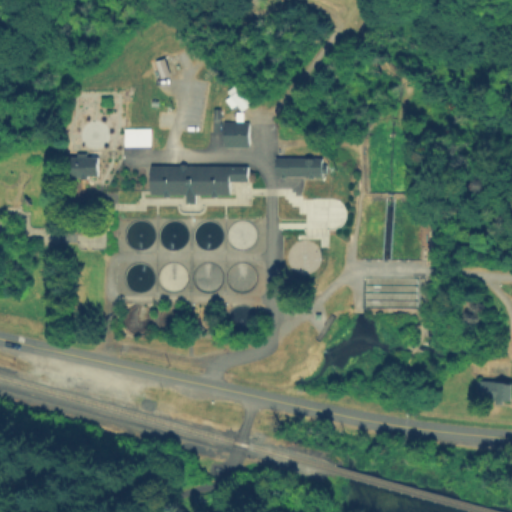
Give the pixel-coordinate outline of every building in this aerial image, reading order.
[(154,59),(164,56),(169,72),(160,75),(154,59)] [(240,109),(235,102),(230,106),(224,97),(229,93),(226,89),(235,82),(250,102),(240,109)] [(222,119),(235,119),(235,110),(243,110),(242,119),(248,119),(247,143),(222,143),(222,119)] [(123,126),(123,144),(149,144),(150,127),(123,126)] [(96,174),(86,174),(86,176),(80,177),(80,174),(69,175),(69,154),(76,154),(76,151),(85,151),(85,154),(96,154),(96,174)] [(275,155),(274,174),(321,174),(321,171),(325,171),(325,162),(321,162),(321,156),(275,155)] [(150,192),(150,163),(247,163),(247,179),(230,179),(230,193),(194,193),(194,201),(183,201),(183,192),(150,192)] [(477,378),(510,380),(509,398),(500,398),(500,402),(491,401),(491,394),(476,393),(477,378)]
